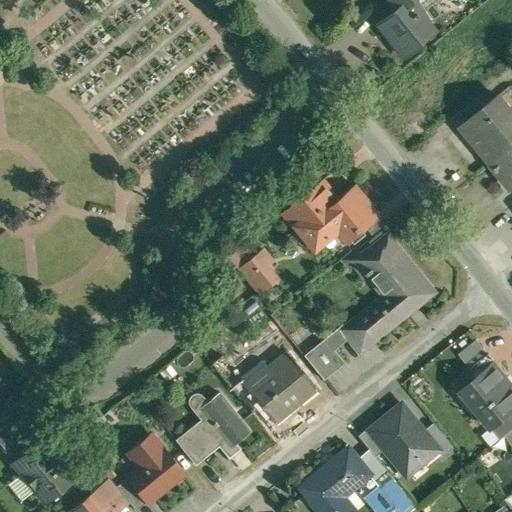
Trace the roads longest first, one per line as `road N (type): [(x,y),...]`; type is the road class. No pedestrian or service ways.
road 1 (residential): [(0,325),(47,380),(68,390),(92,388),(181,312),(177,232),(192,201),(333,85)]
road 2 (residential): [(488,280),(200,511)]
road 3 (residential): [(333,85),(488,280)]
